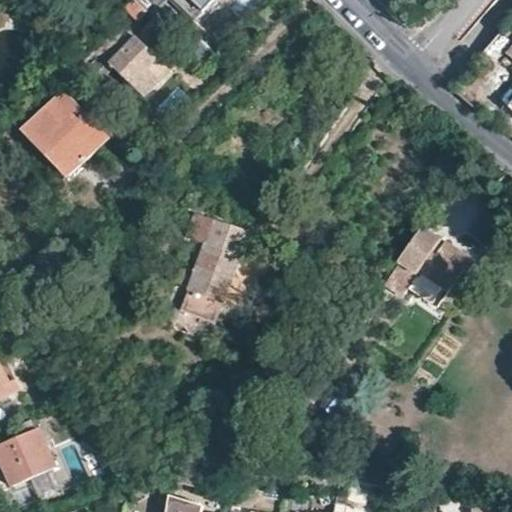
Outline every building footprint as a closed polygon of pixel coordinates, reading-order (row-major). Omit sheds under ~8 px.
[(216,0),(135,0),(152,16),(168,0),(172,0),(195,22),(216,0)] [(124,25),(87,64),(99,76),(110,65),(145,97),(171,69),(124,25)] [(511,45),(509,49),(511,51),(511,82),(498,98),(511,111),(511,45)] [(61,92),(25,129),(70,175),(107,138),(61,92)] [(173,195),(163,184),(139,207),(150,218),(173,195)] [(191,288),(183,310),(219,323),(251,231),(196,211),(188,234),(207,240),(198,269),(186,265),(180,284),(191,288)] [(475,262),(423,227),(399,262),(417,275),(420,271),(445,289),(459,266),(468,272),(475,262)] [(392,286),(386,282),(380,290),(386,295),(392,286)] [(0,397),(19,389),(5,361),(0,364),(0,397)] [(39,430),(0,447),(0,459),(11,486),(56,467),(39,430)] [(313,511),(307,511),(273,511),(250,508),(248,511),(202,511),(200,511),(202,501),(168,490),(164,511),(313,511)] [(333,500),(331,511),(351,511),(353,504),(333,500)]
